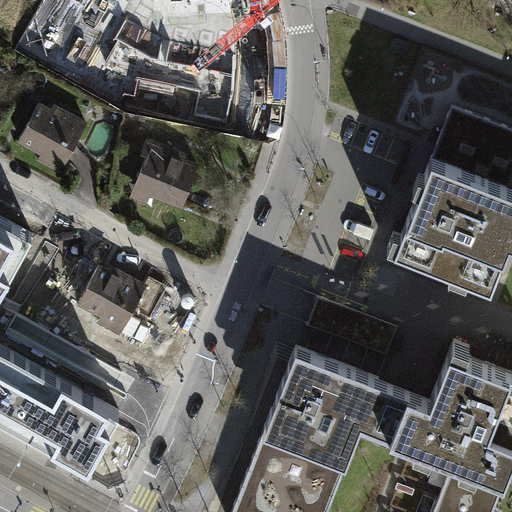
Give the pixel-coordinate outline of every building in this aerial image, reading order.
[(98,7),(101,0),(71,0),(52,34),(103,64),(126,24),(98,7)] [(232,71),(213,59),(220,48),(192,31),(160,84),(206,112),(232,71)] [(40,103),(20,139),(64,163),(87,121),(65,109),(62,114),(40,103)] [(511,126),(452,103),(432,154),(511,185),(511,126)] [(148,152),(135,184),(183,204),(198,165),(184,159),(186,154),(147,138),(142,150),(148,152)] [(394,231),(388,247),(492,287),(511,239),(511,185),(432,154),(402,234),(394,231)] [(0,418),(89,468),(121,411),(0,344),(0,291),(33,233),(0,214),(0,418)] [(100,261),(80,299),(125,322),(145,285),(100,261)] [(428,397),(407,389),(389,434),(449,457),(502,477),(511,451),(511,372),(463,353),(466,345),(450,339),(428,397)] [(292,344),(226,511),(321,511),(357,422),(389,434),(407,389),(292,344)] [(490,507),(502,477),(449,457),(438,487),(490,507)] [(488,511),(490,507),(438,487),(428,511),(488,511)]
